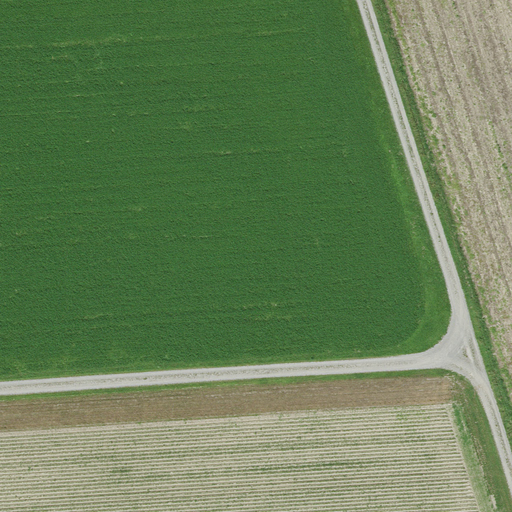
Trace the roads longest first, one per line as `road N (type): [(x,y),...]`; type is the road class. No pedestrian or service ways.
road 1 (track): [(357,0),(453,351),(511,505)]
road 2 (track): [(453,351),(0,385)]
